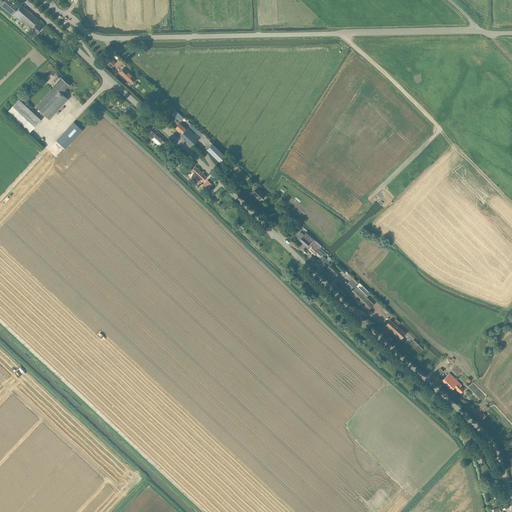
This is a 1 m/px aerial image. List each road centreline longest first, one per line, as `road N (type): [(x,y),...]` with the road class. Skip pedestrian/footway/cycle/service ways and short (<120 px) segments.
road 1 (tertiary): [(97,67),(480,430),(511,503)]
road 2 (unclassified): [(65,16),(108,39),(511,32)]
road 3 (track): [(0,347),(176,511)]
